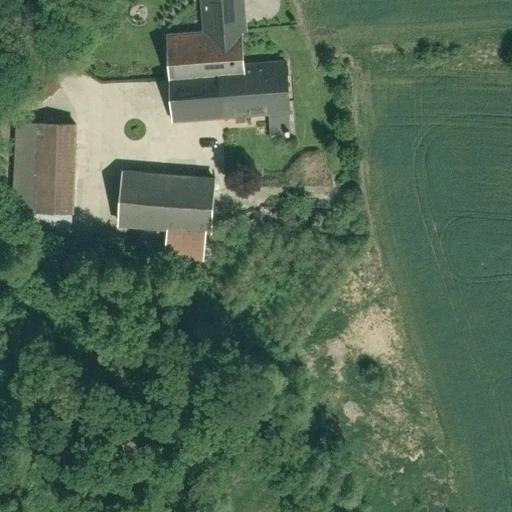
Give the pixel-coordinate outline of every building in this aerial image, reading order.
[(180,77),(259,71),(253,0),(208,0),(211,31),(177,33),(180,77)] [(259,71),(180,77),(183,118),(302,109),(299,68),(259,71)] [(91,121),(50,119),(45,209),(86,212),(91,121)] [(229,179),(133,169),(127,223),(179,228),(216,232),(223,233),(229,179)] [(216,232),(179,228),(177,255),(213,259),(216,232)]
